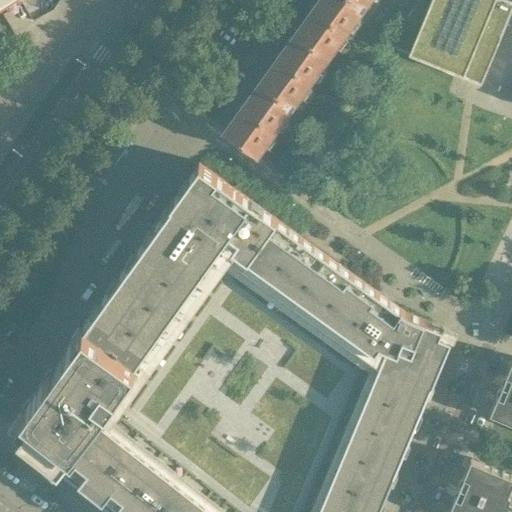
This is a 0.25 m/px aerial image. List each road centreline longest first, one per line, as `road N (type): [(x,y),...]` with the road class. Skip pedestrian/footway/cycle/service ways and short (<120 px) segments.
road 1 (residential): [(0,383),(112,224),(109,185),(167,100)]
road 2 (tertiary): [(0,203),(138,0)]
road 3 (residential): [(417,511),(511,289)]
road 4 (tertiary): [(102,0),(0,147)]
